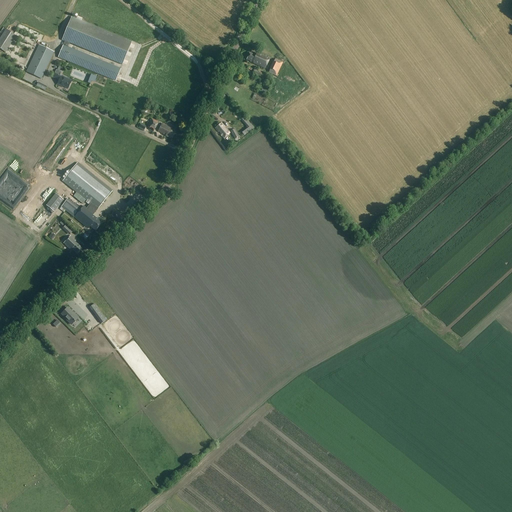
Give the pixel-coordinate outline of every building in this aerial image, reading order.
[(132,42),(81,21),(82,19),(77,17),(76,19),(71,17),(62,40),(65,41),(58,57),(116,81),(121,69),(67,47),(69,43),(122,65),(132,42)] [(0,49),(5,53),(16,36),(6,29),(0,38),(0,49)] [(26,72),(41,80),(54,52),(39,45),(26,72)] [(252,63),(265,69),(270,58),(260,54),(259,55),(256,53),(255,56),(249,53),(246,60),(250,61),(250,62),(252,63)] [(268,73),(276,77),(283,62),(275,59),(268,73)] [(259,67),(241,60),(240,63),(258,71),(259,67)] [(72,81),(59,75),(61,72),(59,71),(61,66),(59,65),(57,70),(56,70),(55,73),(52,78),(59,81),(57,85),(61,87),(61,86),(68,89),(72,81)] [(95,81),(96,77),(92,75),(88,83),(90,84),(91,81),(94,83),(95,81)] [(36,86),(44,91),(46,87),(38,82),(36,86)] [(246,126),(246,128),(241,132),(244,136),(254,128),(244,117),(241,120),(246,126)] [(148,125),(151,126),(149,130),(153,132),(158,122),(151,118),(148,125)] [(222,137),(224,138),(229,133),(228,132),(221,123),(215,128),(222,137)] [(165,136),(172,140),(176,132),(162,125),(158,132),(165,136)] [(210,128),(218,138),(220,136),(210,125),(206,128),(208,130),(210,128)] [(216,140),(218,138),(210,128),(207,130),(216,140)] [(61,206),(62,207),(66,210),(75,218),(89,229),(91,227),(96,231),(102,224),(93,216),(92,216),(112,191),(88,172),(77,163),(62,181),(87,201),(86,203),(89,206),(87,209),(84,207),(81,210),(67,199),(61,206)] [(106,181),(111,176),(102,168),(98,174),(106,181)] [(28,212),(40,195),(33,190),(21,208),(28,212)] [(26,226),(32,228),(35,219),(29,218),(26,226)] [(73,249),(78,253),(82,249),(74,242),(76,241),(71,236),(64,244),(71,251),(73,249)] [(85,311),(79,303),(80,303),(78,300),(71,306),(83,321),(90,316),(85,310),(85,311)] [(90,307),(101,324),(106,320),(94,304),(90,307)] [(66,310),(62,314),(65,316),(64,317),(72,325),(79,318),(74,313),(72,315),(66,310)]
